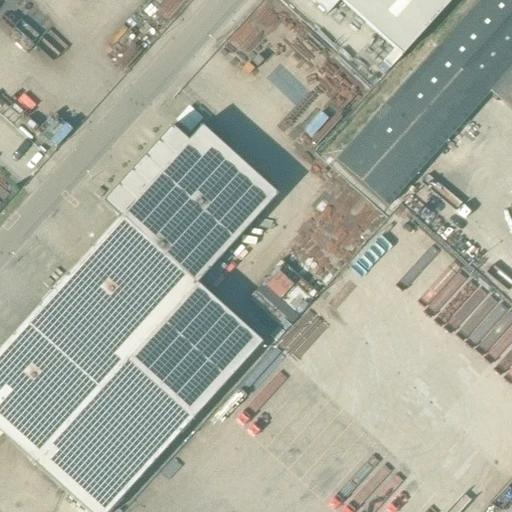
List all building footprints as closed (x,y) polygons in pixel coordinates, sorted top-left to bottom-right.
[(452,0),(308,0),(326,16),(340,1),(401,58),(452,0)] [(511,0),(481,0),(336,161),(387,208),(490,93),(511,112),(511,0)] [(0,434),(85,511),(109,511),(261,344),(196,285),(277,196),(200,127),(187,142),(170,127),(103,202),(119,217),(0,348),(0,434)] [(511,225),(503,233),(511,242),(511,225)] [(285,266),(262,290),(281,308),(304,284),(285,266)] [(493,324),(506,310),(476,282),(463,296),(493,324)]
